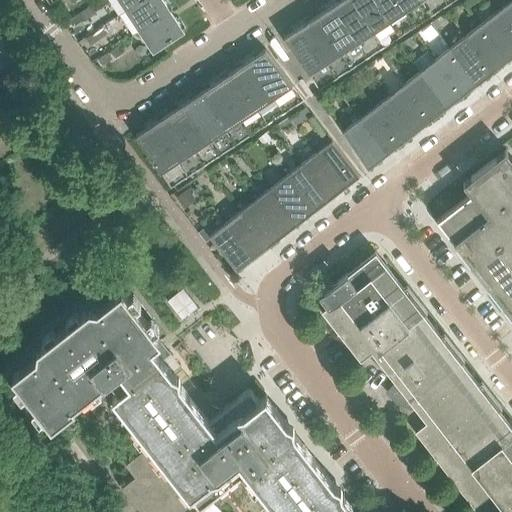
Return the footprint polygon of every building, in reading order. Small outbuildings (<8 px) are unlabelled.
[(118,0),(126,10),(141,0),(118,0)] [(139,31),(171,9),(164,0),(141,0),(126,10),(139,31)] [(420,0),(405,10),(389,21),(373,32),(357,42),(341,53),(325,63),(308,74),(284,37),(277,41),(275,37),(272,39),(270,41),(270,44),(271,45),(265,49),(275,62),(293,85),(273,97),(257,108),(241,119),(225,129),(209,140),(193,150),(177,161),(160,172),(171,188),(455,0),(420,0)] [(373,32),(352,0),(339,0),(332,5),(357,42),(373,32)] [(389,21),(375,0),(352,0),(373,32),(389,21)] [(405,10),(398,0),(375,0),(389,21),(405,10)] [(420,0),(398,0),(405,10),(420,0)] [(511,3),(510,1),(495,12),(511,34),(511,3)] [(357,42),(332,5),(316,15),(341,53),(357,42)] [(152,51),(184,30),(185,30),(171,9),(139,31),(152,51)] [(511,56),(511,34),(495,12),(480,24),(508,59),(511,56)] [(341,53),(316,15),(301,26),(325,63),(341,53)] [(441,27),(436,19),(430,23),(436,30),(441,27)] [(508,59),(480,24),(465,36),(492,72),(508,59)] [(325,63),(301,26),(284,37),(308,74),(325,63)] [(0,71),(18,58),(0,34),(0,71)] [(492,72),(465,36),(450,48),(477,83),(492,72)] [(119,44),(109,50),(114,57),(124,51),(119,44)] [(477,83),(450,48),(434,60),(462,95),(477,83)] [(293,85),(275,62),(265,49),(249,60),(273,97),(293,85)] [(273,97),(249,60),(233,71),(257,108),(273,97)] [(462,95),(434,60),(419,71),(447,107),(462,95)] [(257,108),(233,71),(216,81),(241,119),(257,108)] [(447,107),(419,71),(404,83),(431,119),(447,107)] [(241,119),(216,81),(200,92),(225,129),(241,119)] [(431,119),(404,83),(389,95),(416,131),(431,119)] [(225,129),(200,92),(184,103),(209,140),(225,129)] [(416,131),(389,95),(374,107),(401,142),(416,131)] [(209,140),(184,103),(168,113),(193,150),(209,140)] [(401,142),(374,107),(359,119),(386,154),(401,142)] [(193,150),(168,113),(152,124),(177,161),(193,150)] [(386,154),(359,119),(343,131),(368,168),(386,154)] [(177,161),(152,124),(136,134),(160,172),(177,161)] [(266,132),(258,138),(263,144),(271,138),(266,132)] [(359,175),(332,139),(316,152),(343,187),(359,175)] [(468,195),(437,219),(454,240),(470,261),(486,282),(502,303),(511,314),(511,156),(507,151),(506,149),(504,150),(496,157),(481,168),(463,182),(471,193),(468,195)] [(343,187),(316,152),(301,164),(328,199),(343,187)] [(328,199),(301,164),(286,175),(313,211),(328,199)] [(313,211),(286,175),(270,187),(298,223),(313,211)] [(298,223),(270,187),(255,199),(283,235),(298,223)] [(188,188),(176,197),(184,208),(196,199),(188,188)] [(283,235),(255,199),(240,211),(267,246),(283,235)] [(267,246),(240,211),(225,223),(252,258),(267,246)] [(252,258),(225,223),(209,235),(237,270),(252,258)] [(478,382),(461,360),(464,357),(444,332),(441,334),(424,312),(427,309),(407,284),(404,286),(376,251),(347,272),(319,295),(328,306),(322,311),(361,361),(372,353),(399,388),(393,392),(402,403),(407,399),(426,423),(415,431),(477,511),(511,511),(511,425),(498,408),(502,405),(482,380),(478,382)] [(334,483),(295,432),(293,424),(286,421),(266,395),(259,400),(250,388),(209,419),(180,382),(179,375),(172,372),(161,358),(147,369),(139,358),(161,341),(121,290),(99,307),(95,303),(31,353),(34,357),(12,375),(51,426),(75,407),(74,405),(109,377),(119,390),(114,394),(112,396),(150,445),(125,465),(135,477),(122,487),(140,511),(181,511),(194,502),(199,508),(225,488),(243,511),(347,511),(353,507),(342,493),(341,486),(334,483)] [(198,308),(184,290),(168,302),(182,320),(198,308)]
